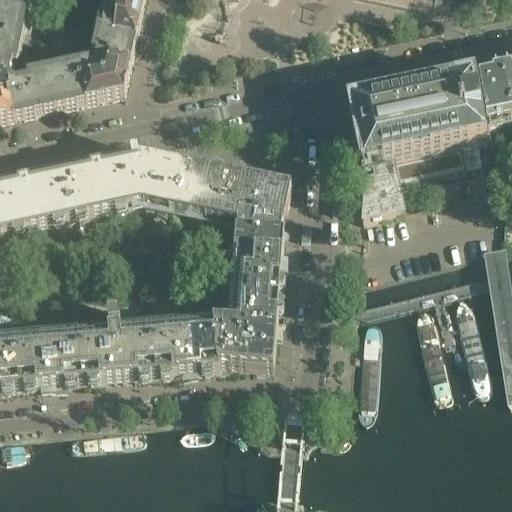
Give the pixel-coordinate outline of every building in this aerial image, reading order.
[(0,0),(0,17),(23,23),(27,0),(0,0)] [(137,46),(147,1),(144,0),(109,0),(102,38),(137,46)] [(0,65),(14,68),(23,23),(0,17),(0,65)] [(126,102),(137,46),(102,38),(95,71),(99,71),(107,106),(126,102)] [(14,68),(0,65),(0,128),(16,125),(9,91),(14,85),(11,82),(14,68)] [(99,71),(95,71),(79,75),(86,110),(107,106),(99,71)] [(86,110),(79,75),(50,81),(57,116),(86,110)] [(511,79),(510,80),(505,82),(505,81),(503,81),(511,123),(511,79)] [(57,116),(50,81),(29,86),(37,121),(57,116)] [(511,128),(511,123),(503,81),(479,86),(489,134),(511,128)] [(37,121),(29,86),(17,88),(14,85),(9,91),(16,125),(37,121)] [(485,173),(481,152),(489,150),(476,87),(457,91),(457,92),(349,115),(368,203),(365,204),(363,229),(405,220),(399,191),(485,173)] [(154,216),(164,168),(147,165),(140,158),(140,157),(130,159),(131,163),(126,167),(126,166),(125,167),(126,168),(123,168),(133,215),(143,213),(154,216)] [(133,215),(123,168),(61,182),(71,229),(133,215)] [(218,229),(228,182),(225,181),(225,179),(223,176),(216,174),(213,176),(212,179),(164,168),(154,216),(218,229)] [(282,242),(292,195),(246,186),(247,183),(245,180),(238,179),(235,181),(234,183),(228,182),(218,229),(239,234),(239,238),(282,242)] [(71,229),(61,182),(0,194),(0,197),(10,242),(71,229)] [(486,204),(482,184),(469,187),(473,207),(486,204)] [(0,244),(10,242),(0,197),(0,244)] [(280,305),(283,265),(285,242),(282,242),(239,238),(236,238),(232,302),(280,305)] [(274,380),(277,339),(280,305),(232,302),(229,333),(216,332),(220,379),(229,379),(229,376),(274,380)] [(157,384),(153,336),(122,339),(121,330),(120,318),(108,319),(109,332),(110,340),(79,343),(83,391),(157,384)] [(363,335),(357,413),(359,419),(361,424),(365,429),(369,425),(372,421),(375,414),(376,408),(382,336),(382,333),(381,330),(380,328),(376,326),(373,325),(370,326),(366,327),(365,328),(364,331),(363,335)] [(220,379),(216,332),(216,330),(153,336),(157,384),(220,379)] [(83,391),(79,343),(15,348),(19,397),(83,391)] [(0,398),(19,397),(15,348),(0,349),(0,398)] [(49,454),(53,461),(82,460),(127,456),(146,454),(171,442),(144,435),(127,436),(80,440),(50,446),(49,454)] [(0,469),(28,466),(26,445),(0,447),(0,469)]
